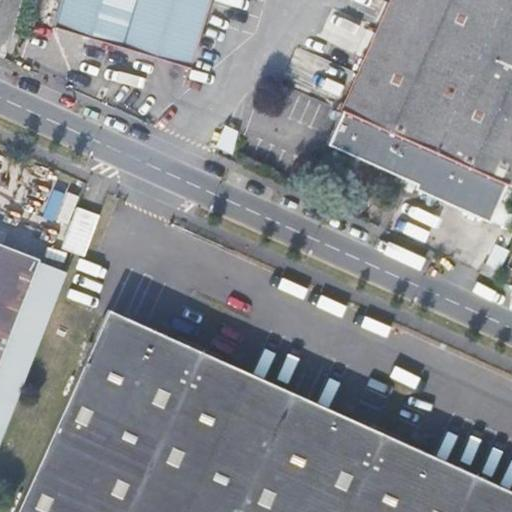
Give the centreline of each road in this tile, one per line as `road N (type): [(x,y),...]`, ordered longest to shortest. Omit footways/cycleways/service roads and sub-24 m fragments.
road 1 (unclassified): [(0,99),(511,327)]
road 2 (unknown): [(172,176),(247,84),(290,0)]
